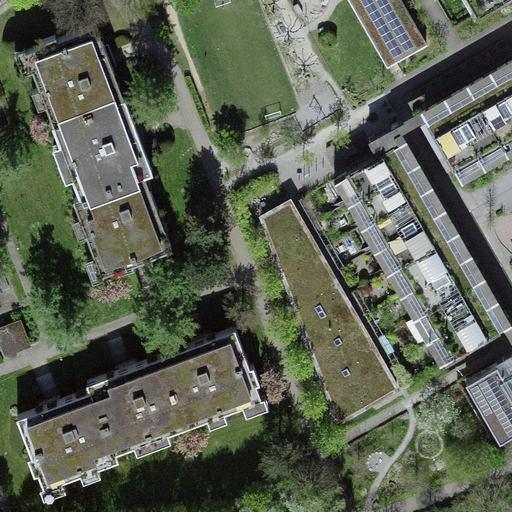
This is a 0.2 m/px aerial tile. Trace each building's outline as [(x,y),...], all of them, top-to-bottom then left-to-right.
[(402,0),(349,0),(386,63),(406,51),(426,40),(402,0)] [(471,0),(479,14),(502,0),(471,0)] [(307,1),(296,7),(301,15),(306,24),(316,18),(307,1)] [(53,123),(124,96),(110,60),(96,23),(57,38),(56,34),(39,40),(41,44),(26,49),(53,123)] [(511,54),(398,120),(402,129),(426,115),(462,179),(511,150),(511,54)] [(124,96),(53,123),(80,195),(81,196),(144,172),(144,173),(152,170),(138,133),(124,96)] [(511,338),(511,320),(463,236),(402,129),(398,120),(368,137),(377,153),(335,176),(440,362),(452,355),(453,355),(504,326),(511,338)] [(80,195),(73,198),(101,272),(116,266),(117,271),(134,265),(132,260),(172,246),(158,209),(144,173),(144,172),(81,196),(80,195)] [(290,200),(263,216),(301,316),(339,419),(396,386),(290,200)] [(20,318),(0,326),(0,341),(5,354),(31,344),(20,318)] [(198,339),(161,352),(188,423),(261,395),(255,381),(259,379),(253,363),(249,364),(234,325),(198,339)] [(511,350),(466,377),(466,378),(500,437),(511,430),(511,350)] [(124,366),(88,380),(117,457),(118,457),(115,450),(188,423),(161,352),(124,366)] [(117,457),(88,380),(87,380),(90,387),(53,401),(17,414),(32,454),(28,455),(35,471),(38,470),(44,485),(117,457)]
